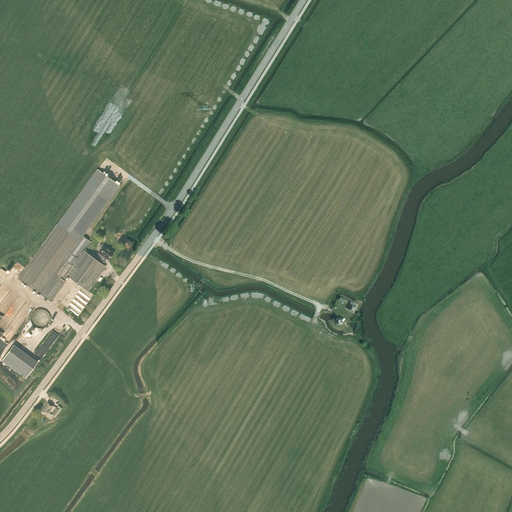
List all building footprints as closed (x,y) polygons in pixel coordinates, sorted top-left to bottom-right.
[(39,294),(45,298),(50,302),(64,282),(63,281),(66,276),(87,291),(105,267),(103,265),(107,259),(108,260),(110,258),(111,258),(112,256),(112,255),(114,253),(103,246),(98,253),(94,259),(83,250),(89,242),(82,236),(119,185),(98,170),(19,279),(39,294)] [(350,303),(347,309),(354,312),(357,307),(354,305),(354,304),(351,302),(350,303)] [(50,319),(50,318),(50,317),(50,316),(50,315),(49,314),(48,313),(48,312),(47,311),(46,311),(45,310),(44,310),(43,309),(42,309),(41,309),(40,309),(39,309),(38,309),(37,310),(36,310),(35,310),(34,311),(33,312),(32,313),(31,314),(31,315),(31,316),(30,317),(30,318),(30,319),(30,320),(31,321),(31,322),(31,323),(32,324),(33,325),(33,326),(34,327),(35,327),(36,328),(37,328),(38,328),(39,329),(40,329),(41,329),(42,329),(43,328),(44,328),(45,327),(46,327),(47,326),(48,325),(49,324),(49,323),(50,322),(50,321),(50,320),(50,319)] [(5,335),(9,338),(11,335),(9,333),(15,325),(13,323),(5,335)] [(37,362),(13,345),(1,361),(25,378),(37,362)] [(48,402),(41,411),(46,415),(53,406),(48,402)] [(58,405),(51,414),(54,416),(59,410),(60,411),(62,409),(60,407),(58,405)]
